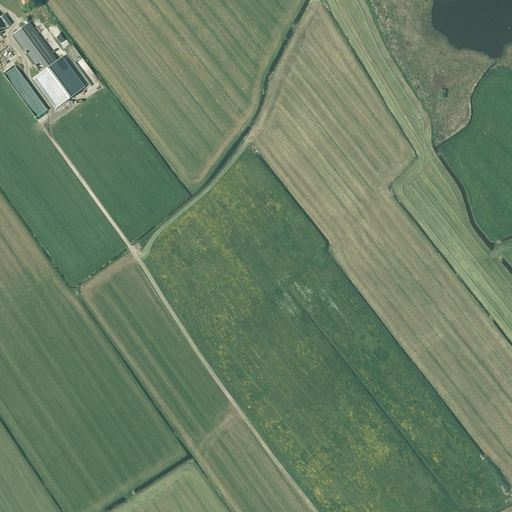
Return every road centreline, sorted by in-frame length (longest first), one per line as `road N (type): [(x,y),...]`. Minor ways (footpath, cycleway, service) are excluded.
road 1 (track): [(94,87),(41,125),(314,511)]
road 2 (track): [(135,255),(252,137)]
